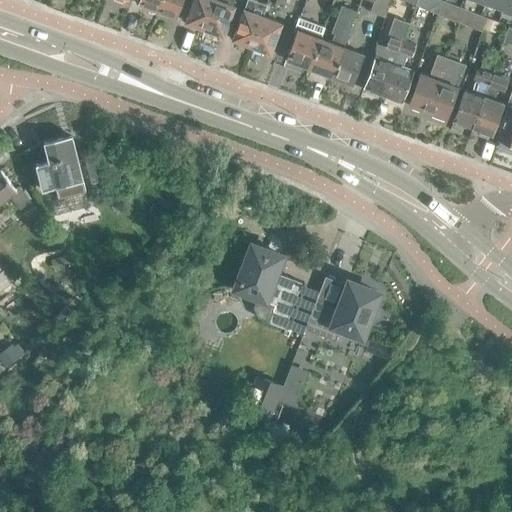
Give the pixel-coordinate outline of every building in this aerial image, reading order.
[(153,12),(155,10),(157,11),(160,0),(139,0),(138,4),(146,7),(146,9),(153,12)] [(182,0),(160,0),(157,11),(160,12),(160,14),(166,17),(168,15),(176,18),(182,0)] [(202,30),(203,28),(204,29),(214,0),(193,0),(185,21),(193,25),(193,26),(202,30)] [(224,0),(224,2),(219,0),(214,0),(204,29),(206,29),(205,31),(214,34),(215,32),(223,35),(236,1),(232,0),(224,0)] [(385,17),(390,0),(373,0),(373,1),(369,12),(385,17)] [(416,0),(415,5),(438,14),(442,1),(438,0),(416,0)] [(484,0),(483,5),(501,11),(504,0),(484,0)] [(501,11),(500,12),(511,16),(511,0),(504,0),(501,11)] [(442,1),(438,14),(459,22),(459,21),(464,9),(442,1)] [(247,46),(249,45),(251,46),(262,16),(253,12),(255,7),(245,3),(232,39),(240,42),(241,44),(247,46)] [(332,76),(343,47),(355,11),(340,5),(330,32),(334,33),(331,42),(320,38),(309,67),(332,76)] [(486,18),(464,9),(459,21),(459,22),(482,30),(486,18)] [(281,23),(262,16),(251,46),(253,46),(252,48),(262,52),(262,50),(270,53),(281,23)] [(320,38),(324,27),(298,17),(293,30),(296,31),(285,59),(288,60),(288,61),(297,65),(297,63),(309,67),(320,38)] [(373,93),(375,92),(382,94),(402,39),(408,23),(393,17),(387,35),(389,36),(384,49),(375,46),(375,56),(363,87),(366,88),(366,91),(373,93)] [(499,23),(488,18),(484,28),(495,32),(499,23)] [(415,44),(402,39),(382,94),(389,97),(389,99),(395,101),(397,100),(401,101),(412,69),(402,66),(406,54),(410,55),(415,44)] [(352,83),(363,54),(343,47),(332,76),(352,83)] [(418,109),(420,108),(427,110),(442,69),(446,58),(437,54),(429,76),(420,72),(408,104),(411,105),(412,107),(418,109)] [(442,116),(446,117),(465,65),(446,58),(442,69),(427,110),(434,113),(435,116),(441,118),(442,116)] [(465,125),(472,127),(492,72),(495,66),(483,61),(480,68),(477,66),(473,78),(479,80),(475,92),(465,89),(453,120),(456,121),(455,123),(465,127),(465,125)] [(507,78),(492,72),(472,127),(478,130),(478,132),(490,136),(502,103),(492,99),(497,86),(503,89),(507,78)] [(511,105),(510,105),(497,139),(511,144),(511,105)] [(44,143),(48,161),(35,164),(35,166),(36,165),(42,190),(55,187),(58,198),(51,200),(54,214),(88,205),(85,191),(71,136),(44,143)] [(86,164),(91,187),(103,184),(97,161),(86,164)] [(20,207),(29,200),(18,186),(15,189),(0,169),(0,201),(10,194),(20,207)] [(252,244),(235,288),(256,296),(252,307),(257,318),(284,328),(301,282),(300,282),(300,283),(287,278),(287,277),(284,276),(284,278),(274,274),(282,255),(267,249),(268,246),(256,242),(255,245),(252,244)] [(64,255),(53,260),(58,271),(69,267),(64,255)] [(338,307),(316,299),(304,329),(334,340),(339,328),(362,336),(378,292),(348,281),(338,307)] [(369,341),(368,350),(388,354),(390,346),(369,341)] [(0,355),(0,361),(4,367),(19,356),(12,347),(0,355)] [(281,386),(262,378),(255,395),(250,393),(243,412),(267,422),(281,386)] [(294,405),(299,392),(286,387),(281,400),(294,405)]
